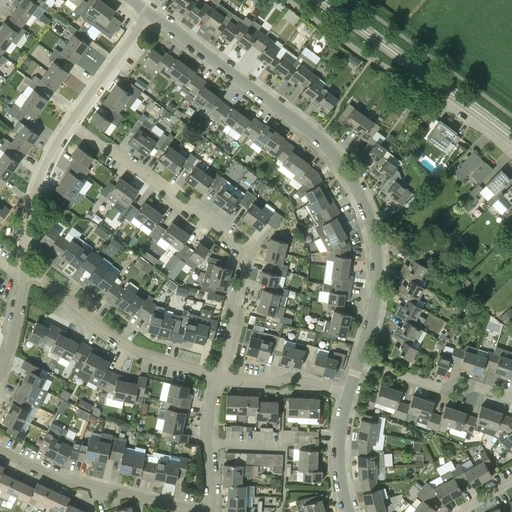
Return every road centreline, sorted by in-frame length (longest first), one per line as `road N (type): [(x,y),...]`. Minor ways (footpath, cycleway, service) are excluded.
road 1 (residential): [(358,361),(377,265),(367,215),(345,172),(315,137),(149,14)]
road 2 (residential): [(219,375),(242,254),(224,227),(198,208),(183,210),(167,190),(68,123)]
road 3 (tertiary): [(511,139),(320,0)]
road 4 (residential): [(219,375),(133,351),(22,269)]
road 5 (residential): [(511,398),(473,386),(440,388),(358,361)]
road 6 (residential): [(22,269),(36,185),(68,123)]
road 7 (residential): [(141,498),(63,482),(0,450)]
road 8 (residential): [(209,511),(209,409),(219,375)]
road 9 (residential): [(68,123),(149,14)]
road 10 (residential): [(348,393),(287,377),(219,375)]
road 11 (residential): [(348,511),(338,458),(348,393)]
